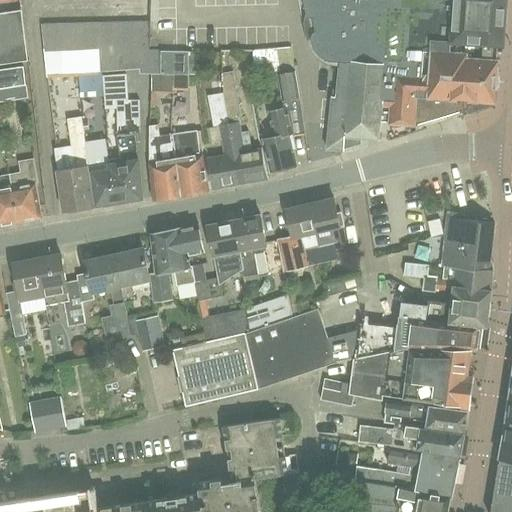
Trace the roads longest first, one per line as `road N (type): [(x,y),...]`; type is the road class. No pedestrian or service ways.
road 1 (tertiary): [(0,244),(434,152),(511,151)]
road 2 (residential): [(508,277),(471,511)]
